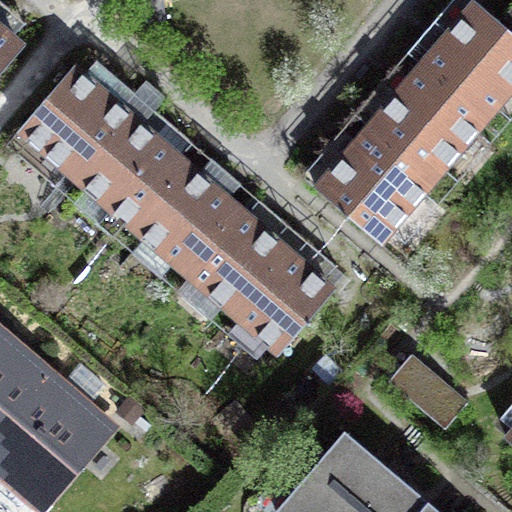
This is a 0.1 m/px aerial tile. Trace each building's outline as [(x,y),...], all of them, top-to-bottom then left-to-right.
[(0,74),(21,50),(0,31),(0,24),(11,11),(0,2),(0,74)] [(511,32),(478,4),(425,66),(485,117),(511,85),(511,32)] [(71,69),(21,128),(80,178),(131,120),(121,111),(135,95),(96,61),(82,78),(71,69)] [(425,66),(371,129),(432,180),(485,117),(425,66)] [(131,120),(80,178),(137,227),(187,168),(177,159),(192,143),(167,121),(152,138),(131,120)] [(318,192),(378,243),(432,180),(371,129),(318,192)] [(187,168),(137,227),(185,268),(236,209),(226,201),(240,184),(211,160),(197,176),(187,168)] [(236,209),(185,268),(233,309),(283,250),(236,209)] [(332,291),(321,282),(335,266),(307,243),(293,258),(283,250),(233,309),(282,350),(332,291)] [(0,461),(42,497),(101,428),(0,342),(0,461)] [(464,404),(410,357),(391,379),(445,425),(464,404)] [(511,404),(500,418),(511,428),(511,437),(509,442),(511,444),(511,404)] [(411,511),(420,502),(343,440),(283,511),(411,511)] [(431,511),(420,502),(411,511),(431,511)]
